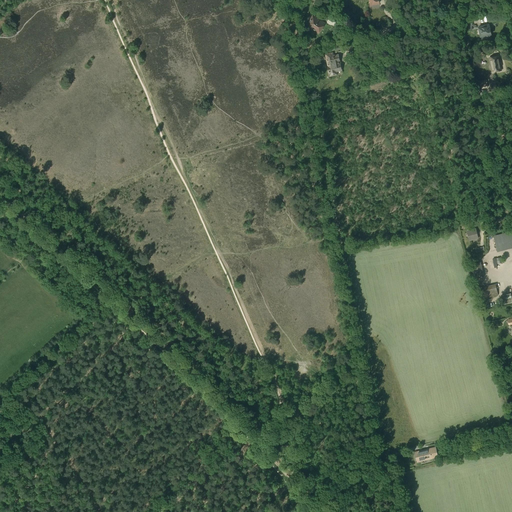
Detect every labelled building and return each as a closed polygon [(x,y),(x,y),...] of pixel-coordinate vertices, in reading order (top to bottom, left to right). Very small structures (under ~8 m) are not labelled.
[(319,33),(325,24),(314,16),(308,25),(319,33)] [(484,26),(479,28),(481,36),(486,35),(488,37),(490,36),(491,34),(489,25),(484,26)] [(353,46),(344,48),(345,54),(354,52),(353,46)] [(338,56),(326,58),(330,76),(337,74),(336,70),(341,69),(340,65),(339,65),(338,61),(339,60),(338,56)] [(473,65),(480,64),(480,60),(474,60),(473,56),(471,57),(472,61),(473,61),(473,65)] [(501,70),(500,62),(498,56),(490,58),(493,72),(501,70)] [(475,229),(468,231),(470,239),(477,238),(475,229)] [(497,252),(511,248),(511,231),(493,236),(497,252)] [(474,279),(484,277),(480,262),(471,265),(474,279)] [(481,299),(498,295),(496,284),(479,287),(481,299)] [(503,305),(511,303),(511,299),(511,293),(501,295),(503,305)] [(418,461),(438,456),(436,448),(416,452),(418,461)]
